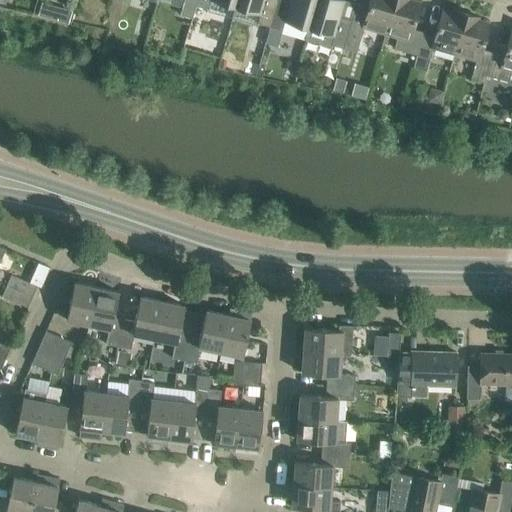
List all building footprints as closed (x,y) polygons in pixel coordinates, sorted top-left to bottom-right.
[(183,0),(180,14),(192,18),(196,5),(197,0),(183,0)] [(213,0),(235,6),(237,0),(197,0),(196,5),(208,9),(210,0),(213,0)] [(237,0),(235,6),(260,13),(257,23),(270,27),(277,2),(269,0),(237,0)] [(309,28),(317,0),(290,0),(289,6),(277,2),(270,27),(282,30),(285,21),(309,28)] [(344,1),(342,0),(317,0),(309,28),(310,28),(307,40),(330,47),(331,44),(344,48),(351,24),(338,20),(344,1)] [(386,33),(395,0),(370,0),(366,15),(354,11),(351,24),(344,48),(357,51),(364,27),(386,33)] [(395,0),(386,33),(397,37),(394,48),(417,55),(423,32),(412,28),(419,2),(412,0),(395,0)] [(455,54),(466,13),(454,10),(453,12),(443,9),(435,35),(423,32),(417,55),(429,58),(433,47),(455,54)] [(479,17),(466,13),(455,54),(476,60),(471,79),(484,82),(493,52),(481,48),(489,22),(478,19),(479,17)] [(511,29),(504,55),(493,52),(484,82),(484,83),(486,75),(509,82),(511,71),(511,29)] [(346,80),(336,77),(332,89),(343,92),(346,80)] [(432,90),(429,100),(440,103),(442,93),(432,90)] [(500,110),(497,114),(498,119),(504,120),(507,116),(506,111),(500,110)] [(11,274),(6,285),(32,296),(37,285),(11,274)] [(89,324),(96,287),(74,282),(66,319),(86,323),(89,324)] [(32,296),(6,285),(2,296),(9,299),(28,307),(32,296)] [(118,291),(96,287),(89,324),(109,328),(106,344),(118,346),(124,319),(113,317),(118,291)] [(154,338),(162,300),(140,296),(135,321),(124,319),(118,346),(131,349),(134,334),(154,338)] [(184,305),(162,300),(154,338),(175,342),(172,357),(184,360),(190,332),(179,330),(184,305)] [(242,356),(251,313),(230,308),(228,314),(220,352),(223,352),(242,356)] [(220,352),(228,314),(206,310),(201,335),(190,332),(184,360),(196,362),(200,347),(220,352)] [(343,324),(343,330),(305,327),(303,350),(341,352),(351,353),(353,325),(343,324)] [(71,342),(46,330),(41,341),(66,353),(71,342)] [(400,333),(388,332),(386,360),(398,361),(399,353),(400,333)] [(66,353),(41,341),(36,352),(62,363),(66,353)] [(0,342),(0,355),(5,358),(10,347),(0,342)] [(339,373),(341,352),(303,350),(301,372),(327,374),(326,385),(354,387),(355,375),(339,373)] [(411,353),(399,353),(398,361),(399,361),(398,394),(410,395),(410,384),(456,386),(456,370),(457,352),(411,351),(411,353)] [(62,363),(36,352),(32,363),(57,374),(62,363)] [(119,353),(117,365),(130,367),(132,355),(119,353)] [(468,365),(468,370),(467,398),(480,398),(480,383),(506,384),(505,395),(509,398),(511,398),(511,353),(481,353),(481,366),(468,365)] [(234,360),(233,372),(261,374),(262,362),(234,360)] [(260,386),(261,374),(233,372),(232,384),(240,384),(260,386)] [(101,438),(102,430),(106,392),(85,390),(87,375),(75,373),(74,381),(71,401),(82,402),(79,427),(80,427),(79,435),(101,438)] [(197,375),(196,387),(208,388),(209,376),(197,375)] [(127,407),(138,408),(141,381),(129,379),(127,395),(106,392),(102,430),(124,432),(127,407)] [(169,437),(173,400),(152,398),(154,382),(141,381),(138,408),(149,409),(146,435),(169,437)] [(353,400),(353,396),(359,396),(360,388),(354,387),(326,385),(325,396),(300,394),(298,417),(336,420),(337,399),(353,400)] [(194,415),(205,416),(208,388),(196,387),(194,402),(173,400),(169,437),(191,440),(194,415)] [(236,445),(240,408),(219,405),(221,390),(208,388),(205,416),(216,417),(213,443),(236,445)] [(37,438),(45,401),(23,396),(15,433),(37,438)] [(58,448),(67,405),(45,401),(37,438),(38,438),(37,443),(58,448)] [(258,448),(262,410),(243,408),(240,408),(236,445),(258,448)] [(347,420),(336,420),(298,417),(296,439),(322,441),(321,452),(349,454),(350,442),(345,441),(347,420)] [(449,442),(447,453),(460,456),(463,445),(449,442)] [(348,467),(349,454),(321,452),(320,463),(295,461),(293,484),(331,487),(333,466),(348,467)] [(414,476),(391,471),(389,491),(388,506),(407,510),(406,511),(434,511),(438,497),(454,500),(459,477),(442,473),(440,482),(414,476)] [(52,511),(58,485),(59,479),(36,474),(35,480),(28,511),(52,511)] [(28,511),(35,480),(13,476),(5,511),(28,511)] [(501,511),(508,511),(511,494),(511,481),(502,480),(499,494),(472,489),(467,511),(496,511),(501,511)] [(330,500),(331,487),(293,484),(292,506),(307,508),(307,511),(338,511),(340,501),(330,500)] [(389,491),(377,490),(377,498),(375,511),(387,511),(388,506),(389,491)] [(97,511),(100,505),(78,499),(74,511),(97,511)] [(121,511),(123,505),(101,499),(100,505),(97,511),(121,511)]
